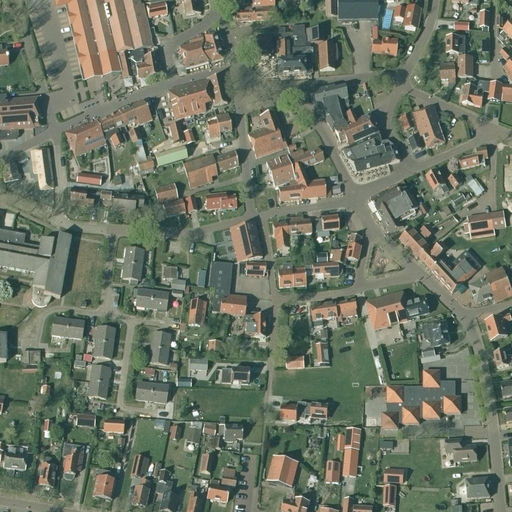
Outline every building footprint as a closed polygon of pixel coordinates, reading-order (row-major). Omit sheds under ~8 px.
[(143,6),(140,7),(138,0),(54,0),(57,8),(66,6),(83,76),(119,68),(116,55),(133,51),(133,52),(152,48),(143,6)] [(177,0),(176,0),(176,4),(183,3),(185,17),(200,14),(197,0),(177,0)] [(251,0),(252,9),(236,10),(236,23),(276,21),(274,0),(251,0)] [(304,0),(304,12),(313,11),(313,0),(304,0)] [(324,0),(325,18),(335,18),(334,0),(324,0)] [(336,0),(337,22),(377,21),(376,0),(336,0)] [(165,5),(146,9),(148,20),(167,16),(165,5)] [(420,10),(406,8),(406,11),(395,9),(393,19),(404,21),(402,28),(417,30),(420,10)] [(488,29),(489,14),(481,14),(480,28),(488,29)] [(497,18),(496,29),(504,29),(505,18),(497,18)] [(511,22),(503,31),(504,32),(499,36),(504,40),(508,36),(511,40),(509,42),(507,41),(503,45),(507,49),(511,43),(511,22)] [(469,24),(454,24),(454,31),(468,32),(469,24)] [(304,37),(303,27),(291,28),(292,34),(272,35),(272,39),(252,40),(253,53),(276,52),(277,77),(311,75),(309,49),(305,50),(304,37)] [(307,45),(323,43),(322,30),(306,31),(307,45)] [(223,61),(216,34),(204,38),(206,43),(202,44),(202,42),(179,49),(184,70),(208,64),(207,62),(210,61),(211,64),(223,61)] [(188,41),(190,45),(202,42),(201,37),(193,39),(193,40),(188,41)] [(462,57),(462,54),(464,54),(464,38),(446,38),(446,54),(458,54),(458,57),(459,78),(472,78),(472,57),(462,57)] [(396,57),(397,42),(381,41),(381,43),(372,42),(371,54),(380,55),(380,56),(396,57)] [(337,61),(336,45),(317,47),(319,71),(334,70),(333,61),(337,61)] [(507,62),(511,57),(504,49),(499,54),(507,62)] [(134,53),(118,56),(123,81),(132,79),(131,78),(137,77),(137,80),(146,78),(147,78),(162,76),(160,66),(157,66),(155,55),(143,58),(142,50),(134,52),(134,53)] [(0,66),(8,66),(7,59),(9,58),(8,52),(0,53),(0,66)] [(508,74),(506,75),(511,81),(511,60),(503,69),(508,74)] [(454,65),(440,65),(441,81),(448,81),(449,90),(451,90),(455,85),(455,80),(454,65)] [(207,82),(168,92),(175,121),(206,112),(204,103),(214,100),(216,107),(228,103),(220,76),(209,79),(206,80),(207,82)] [(481,108),(483,96),(484,93),(489,94),(488,101),(499,103),(502,86),(475,81),(474,85),(474,88),(465,87),(462,104),(474,106),(481,108)] [(503,86),(502,96),(511,97),(511,82),(510,81),(510,86),(503,86)] [(347,125),(344,116),(341,108),(348,106),(346,100),(347,100),(344,88),(334,91),(333,88),(311,93),(312,94),(310,95),(313,108),(318,116),(320,115),(321,120),(324,119),(332,132),(334,131),(347,125)] [(6,96),(0,96),(0,141),(7,141),(14,140),(16,137),(16,130),(10,131),(9,124),(7,124),(5,103),(6,103),(6,96)] [(6,103),(5,103),(7,124),(9,124),(10,131),(16,130),(33,129),(32,120),(38,119),(36,101),(38,101),(38,100),(6,103)] [(118,113),(125,127),(137,122),(139,127),(151,122),(143,102),(118,112),(118,113)] [(415,113),(412,115),(416,127),(417,129),(418,133),(415,135),(415,137),(416,140),(422,138),(426,151),(444,144),(437,125),(439,124),(433,107),(419,112),(415,113)] [(353,112),(344,116),(347,125),(334,131),(340,143),(345,141),(349,148),(351,147),(378,136),(377,136),(379,135),(370,115),(357,121),(353,112)] [(118,113),(108,118),(114,132),(116,131),(119,137),(121,141),(123,146),(126,144),(122,136),(119,129),(125,127),(118,113)] [(276,130),(280,129),(279,123),(278,124),(276,119),(277,118),(276,115),(274,114),(274,113),(260,118),(263,125),(262,125),(263,130),(248,135),(256,159),(283,149),(276,130)] [(231,132),(228,115),(215,117),(216,122),(215,122),(218,134),(219,134),(231,132)] [(412,115),(399,119),(404,132),(412,129),(413,131),(417,129),(416,127),(412,115)] [(114,132),(108,118),(96,123),(102,136),(104,142),(110,139),(114,150),(123,146),(119,137),(116,131),(114,132)] [(218,134),(215,122),(206,124),(209,140),(219,137),(219,134),(218,134)] [(96,123),(84,128),(83,125),(64,134),(75,158),(105,145),(104,142),(102,136),(96,123)] [(164,139),(182,134),(179,123),(161,128),(164,139)] [(132,146),(141,142),(137,130),(128,134),(132,146)] [(187,146),(194,143),(191,131),(183,134),(187,146)] [(378,136),(351,147),(349,148),(343,151),(355,174),(356,174),(390,165),(399,163),(395,149),(393,150),(393,148),(386,142),(381,143),(378,136)] [(306,137),(285,145),(286,148),(290,157),(291,160),(287,162),(290,170),(292,169),(293,173),(302,170),(323,162),(318,149),(303,154),(302,151),(310,148),(306,137)] [(412,154),(420,151),(415,137),(407,140),(412,154)] [(139,173),(153,169),(150,157),(145,158),(141,144),(132,146),(134,152),(132,153),(136,164),(137,164),(139,173)] [(462,170),(482,166),(485,165),(484,160),(488,160),(486,148),(476,150),(477,156),(459,160),(462,170)] [(40,191),(53,190),(47,151),(31,153),(34,175),(38,174),(40,191)] [(182,151),(172,154),(174,163),(184,160),(182,151)] [(217,174),(238,167),(234,152),(213,159),(212,156),(183,166),(190,190),(212,182),(211,178),(217,176),(217,174)] [(284,159),(266,165),(274,188),(294,182),(290,170),(287,162),(284,159)] [(136,166),(129,167),(131,178),(138,177),(136,166)] [(4,183),(21,180),(20,176),(18,177),(16,167),(2,170),(4,183)] [(279,190),(278,190),(279,204),(317,200),(317,199),(325,199),(323,183),(321,183),(321,180),(307,181),(302,170),(293,173),(296,182),(289,183),(290,189),(279,190)] [(444,194),(448,192),(437,171),(425,178),(433,192),(440,189),(444,194)] [(76,183),(76,184),(100,187),(101,179),(91,177),(77,175),(77,176),(85,177),(84,184),(76,183)] [(454,190),(462,184),(455,175),(447,181),(454,190)] [(113,179),(114,187),(121,186),(120,177),(113,179)] [(415,214),(413,211),(417,209),(402,182),(395,186),(396,189),(371,202),(377,213),(378,213),(390,236),(403,228),(400,223),(415,214)] [(153,191),(157,206),(178,200),(174,185),(153,191)] [(92,207),(93,200),(85,199),(87,191),(70,189),(69,205),(84,208),(84,206),(92,207)] [(111,194),(101,193),(100,201),(110,202),(111,194)] [(455,207),(465,201),(462,195),(451,201),(455,207)] [(142,210),(143,198),(129,197),(129,198),(114,197),(112,211),(134,213),(134,209),(142,210)] [(219,197),(209,198),(206,198),(207,211),(220,210),(220,212),(236,210),(235,197),(219,199),(219,197)] [(197,212),(193,199),(185,201),(188,214),(197,212)] [(166,219),(185,214),(182,201),(162,206),(166,219)] [(428,214),(423,205),(419,207),(424,217),(428,214)] [(503,213),(491,215),(493,231),(494,231),(505,229),(503,213)] [(482,233),(493,231),(491,215),(479,217),(482,233)] [(479,217),(467,219),(468,225),(470,234),(470,235),(482,233),(479,217)] [(2,228),(13,230),(15,219),(4,218),(2,228)] [(285,221),(285,225),(287,237),(298,236),(310,234),(309,221),(302,222),(301,218),(285,221)] [(321,220),(315,221),(316,233),(317,239),(329,238),(328,233),(338,231),(337,218),(321,220)] [(234,229),(229,230),(232,242),(257,236),(254,225),(234,229)] [(287,237),(285,225),(272,226),(273,239),(275,239),(276,252),(288,250),(286,237),(287,237)] [(408,250),(430,230),(426,226),(418,233),(419,235),(417,236),(411,229),(399,240),(408,250)] [(430,230),(408,250),(417,260),(419,259),(428,250),(429,249),(422,242),(424,240),(426,242),(434,234),(430,230)] [(0,362),(6,363),(6,352),(6,335),(0,335),(0,268),(34,275),(32,289),(31,294),(32,294),(31,297),(31,301),(33,304),(35,306),(39,308),(42,308),(46,306),(48,304),(50,300),(50,298),(59,299),(70,238),(58,236),(57,243),(41,240),(39,248),(23,245),(25,236),(0,231),(0,362)] [(482,233),(470,235),(471,241),(495,237),(494,231),(493,231),(482,233)] [(257,236),(232,242),(234,253),(259,247),(257,236)] [(350,236),(348,247),(354,248),(360,250),(362,239),(350,236)] [(428,250),(419,259),(431,272),(443,261),(442,261),(440,263),(436,258),(447,249),(441,242),(433,250),(434,252),(432,254),(428,250)] [(152,246),(144,245),(143,253),(151,254),(152,246)] [(259,247),(234,253),(237,264),(262,259),(259,247)] [(354,248),(348,247),(345,255),(332,253),(329,265),(335,265),(344,266),(345,260),(357,263),(360,250),(354,248)] [(126,250),(124,265),(141,268),(143,253),(126,250)] [(449,268),(443,261),(431,272),(452,294),(461,286),(476,273),(476,272),(480,269),(466,252),(449,268)] [(244,317),(246,300),(228,298),(231,266),(211,264),(208,290),(214,290),(211,314),(243,318),(244,318),(244,317)] [(141,268),(124,265),(122,280),(129,281),(137,282),(139,282),(141,268)] [(265,274),(265,265),(246,265),(246,277),(263,278),(263,274),(265,274)] [(293,288),(291,271),(291,265),(282,266),(282,272),(277,272),(279,289),(293,288)] [(337,265),(311,267),(312,276),(317,276),(317,281),(323,281),(323,279),(338,278),(338,277),(340,277),(342,275),(341,269),(339,267),(337,267),(337,265)] [(304,270),(291,271),(293,288),(305,287),(305,277),(311,277),(311,272),(310,267),(304,268),(304,270)] [(177,269),(163,268),(162,280),(176,281),(177,269)] [(511,297),(511,293),(502,269),(484,276),(486,280),(469,287),(476,306),(493,299),(495,304),(511,297)] [(183,291),(184,283),(172,282),(171,290),(183,291)] [(150,310),(153,294),(138,291),(136,299),(135,308),(150,310)] [(374,332),(400,324),(411,321),(410,319),(429,314),(425,299),(406,305),(403,292),(366,303),(374,332)] [(168,296),(153,294),(150,310),(165,312),(168,296)] [(336,304),(338,323),(342,322),(341,319),(357,317),(356,310),(357,310),(355,301),(336,305),(336,304)] [(203,328),(206,304),(191,302),(188,326),(203,328)] [(338,323),(336,304),(311,307),(313,323),(314,327),(323,326),(322,321),(338,319),(338,323)] [(503,323),(510,321),(509,316),(485,323),(491,342),(507,337),(503,323)] [(244,318),(243,318),(243,339),(252,339),(265,339),(265,317),(244,317),(244,318)] [(66,339),(68,322),(53,320),(51,337),(66,339)] [(83,324),(68,322),(66,339),(81,341),(83,324)] [(450,345),(445,323),(422,328),(425,341),(430,340),(432,349),(450,345)] [(97,329),(95,344),(112,346),(114,331),(97,329)] [(152,335),(150,350),(167,352),(169,337),(152,335)] [(208,342),(208,355),(220,356),(221,343),(208,342)] [(112,346),(95,344),(93,358),(110,361),(112,346)] [(327,344),(316,345),(317,365),(320,365),(320,368),(329,367),(327,344)] [(167,352),(150,350),(148,365),(165,367),(167,352)] [(435,357),(434,352),(434,350),(421,352),(423,359),(435,357)] [(505,351),(493,354),(497,370),(509,367),(511,365),(511,356),(507,358),(505,351)] [(21,366),(39,366),(39,353),(21,354),(21,366)] [(303,369),(303,358),(285,359),(286,370),(303,369)] [(206,373),(207,360),(199,359),(199,362),(190,361),(190,372),(206,373)] [(92,369),(90,384),(107,386),(109,371),(92,369)] [(248,385),(249,372),(231,371),(221,371),(221,385),(230,385),(231,384),(241,384),(241,386),(247,386),(248,385)] [(439,383),(439,373),(423,373),(423,389),(408,389),(408,390),(403,390),(403,389),(387,389),(387,405),(388,405),(388,415),(382,415),(382,431),(399,431),(399,425),(403,425),(403,426),(419,426),(419,420),(424,420),(440,420),(440,414),(444,414),(444,415),(460,415),(460,399),(455,399),(455,393),(453,393),(453,387),(455,387),(455,383),(439,383)] [(107,386),(90,384),(88,398),(105,401),(107,386)] [(150,403),(152,386),(137,384),(135,401),(150,403)] [(511,384),(501,386),(502,399),(511,397),(511,384)] [(167,388),(152,386),(150,403),(165,405),(167,388)] [(49,397),(49,388),(42,387),(41,396),(49,397)] [(281,407),(280,421),(297,422),(297,419),(305,420),(305,417),(311,417),(311,418),(326,419),(328,406),(312,405),(312,406),(306,405),(306,404),(297,404),(297,407),(289,406),(289,408),(281,407)] [(124,423),(104,422),(103,433),(123,434),(124,423)] [(216,428),(204,426),(202,435),(214,437),(216,428)] [(242,441),(242,428),(219,427),(218,436),(216,436),(216,440),(215,440),(214,450),(220,451),(222,441),(224,441),(224,443),(232,443),(232,441),(242,441)] [(170,429),(169,434),(171,434),(169,441),(178,442),(180,430),(172,428),(172,429),(170,429)] [(201,431),(189,429),(185,443),(198,446),(201,431)] [(347,430),(346,450),(357,451),(358,445),(359,446),(360,437),(355,437),(356,431),(347,430)] [(462,448),(461,441),(445,442),(446,456),(454,455),(455,463),(476,462),(475,447),(462,448)] [(63,446),(62,458),(65,459),(63,475),(64,475),(63,479),(65,481),(71,482),(73,480),(74,477),(75,472),(80,473),(81,464),(83,449),(63,446)] [(24,472),(26,458),(18,457),(19,449),(12,449),(11,456),(4,455),(3,470),(24,472)] [(356,478),(358,453),(345,452),(343,477),(356,478)] [(134,457),(130,479),(140,482),(141,475),(145,476),(148,460),(134,457)] [(210,475),(212,459),(203,457),(200,474),(210,475)] [(267,482),(291,488),(298,464),(273,457),(267,482)] [(52,489),(56,470),(49,468),(50,460),(44,459),(42,466),(38,487),(52,489)] [(338,485),(340,465),(327,464),(326,484),(338,485)] [(112,501),(117,475),(98,471),(92,497),(112,501)] [(222,478),(221,486),(234,488),(235,480),(233,480),(234,472),(223,471),(222,478)] [(385,471),(384,483),(397,484),(397,472),(385,471)] [(157,484),(158,484),(155,494),(163,496),(159,511),(173,511),(176,499),(169,497),(172,484),(167,483),(169,474),(159,472),(157,484)] [(490,498),(488,479),(466,481),(466,487),(459,488),(459,495),(468,494),(468,500),(490,498)] [(225,504),(228,490),(217,488),(218,483),(210,482),(206,500),(225,504)] [(147,492),(149,484),(140,483),(139,491),(135,490),(131,506),(144,509),(148,492),(147,492)] [(396,487),(384,487),(383,507),(395,508),(396,487)] [(199,511),(202,503),(194,502),(196,494),(190,493),(186,511),(199,511)] [(307,511),(310,503),(296,499),(294,505),(284,502),(281,511),(307,511)] [(352,511),(353,507),(353,502),(345,501),(343,511),(352,511)]
